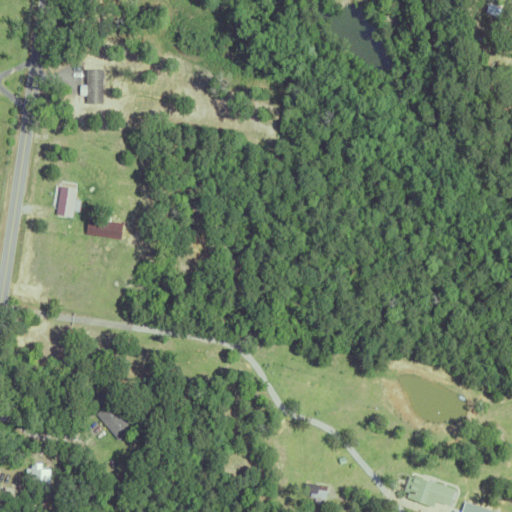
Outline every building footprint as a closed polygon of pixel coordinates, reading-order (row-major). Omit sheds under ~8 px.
[(486,10),(489,3),(507,9),(505,16),(486,10)] [(90,105),(107,105),(107,69),(90,70),(90,85),(83,85),(84,97),(90,97),(90,105)] [(69,208),(69,214),(52,211),(56,183),(74,186),(72,197),(78,198),(76,209),(69,208)] [(193,228),(196,205),(201,206),(198,229),(193,228)] [(83,232),(86,215),(125,221),(122,238),(83,232)] [(93,412),(108,399),(130,426),(116,438),(93,412)] [(335,456),(342,454),(344,460),(337,462),(335,456)] [(25,488),(25,494),(17,494),(17,488),(24,488),(24,467),(28,467),(28,488),(25,488)] [(403,495),(405,490),(401,488),(406,474),(411,475),(411,473),(452,488),(446,504),(433,499),(431,505),(403,495)] [(52,500),(52,507),(30,507),(30,476),(47,475),(47,500),(52,500)] [(300,494),(303,480),(325,485),(322,498),(300,494)] [(499,511),(500,511),(464,502),(461,511),(499,511)]
